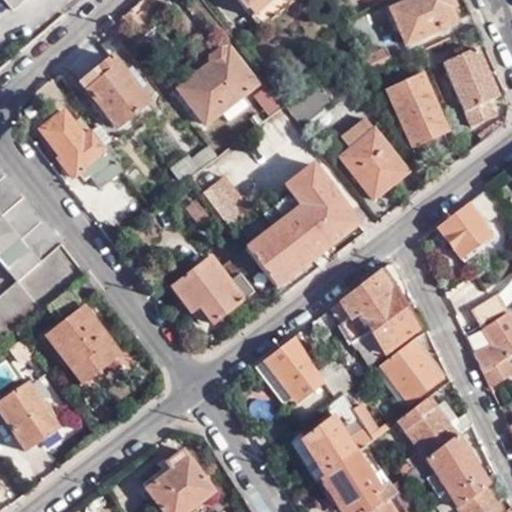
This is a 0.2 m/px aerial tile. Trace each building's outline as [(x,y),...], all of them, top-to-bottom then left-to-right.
[(22,0),(0,0),(0,2),(8,12),(22,0)] [(233,0),(263,33),(299,0),(233,0)] [(453,12),(448,0),(420,0),(388,15),(404,50),(456,27),(451,14),(453,12)] [(496,101),(473,51),(441,67),(470,130),(492,120),(486,105),(496,101)] [(257,89),(228,53),(206,70),(201,65),(178,83),(182,89),(177,93),(206,129),(257,89)] [(386,53),(362,65),(368,78),(393,67),(386,53)] [(150,108),(111,61),(79,87),(117,134),(150,108)] [(447,130),(420,72),(384,90),(410,147),(447,130)] [(50,85),(36,97),(47,111),(61,100),(50,85)] [(315,85),(283,107),(302,130),(332,108),(315,85)] [(119,172),(78,121),(72,126),(62,112),(37,131),(55,157),(54,158),(70,179),(74,176),(79,182),(84,178),(94,191),(119,172)] [(373,131),(365,121),(340,140),(347,150),(339,157),(372,200),(407,175),(374,131),(373,131)] [(171,174),(180,184),(188,178),(215,158),(206,146),(171,174)] [(244,250),(274,289),(357,225),(311,166),(289,182),(291,186),(286,191),(288,195),(261,216),(270,230),(244,250)] [(199,193),(231,234),(254,216),(222,176),(199,193)] [(487,190),(435,229),(464,263),(494,239),(484,225),(500,214),(487,190)] [(69,294),(87,281),(62,250),(40,268),(0,221),(0,269),(15,288),(0,301),(0,342),(67,291),(69,294)] [(252,295),(228,264),(218,271),(209,260),(172,290),(190,315),(198,309),(212,326),(252,295)] [(388,267),(339,305),(349,320),(339,328),(351,346),(369,332),(383,356),(415,332),(388,285),(400,276),(397,269),(388,267)] [(478,326),(504,308),(494,293),(468,310),(478,326)] [(77,303),(69,294),(47,311),(54,321),(77,303)] [(121,356),(83,307),(45,335),(84,385),(121,356)] [(481,372),(511,352),(511,319),(506,311),(506,312),(479,328),(489,344),(472,354),(481,372)] [(294,339),(254,370),(283,407),(289,403),(295,409),(324,386),(320,380),(294,339)] [(411,341),(378,368),(406,405),(440,378),(411,341)] [(482,374),(507,359),(505,357),(481,372),(482,374)] [(482,374),(489,390),(511,375),(511,369),(507,359),(482,374)] [(4,360),(0,362),(0,383),(14,373),(4,360)] [(320,380),(324,386),(334,402),(341,396),(352,387),(339,366),(320,380)] [(55,428),(22,386),(0,403),(0,419),(24,451),(55,428)] [(334,402),(322,410),(327,416),(336,410),(349,427),(357,422),(350,409),(341,396),(334,402)] [(447,424),(427,397),(393,423),(414,451),(392,470),(398,478),(421,461),(456,434),(470,424),(464,411),(447,424)] [(350,409),(357,422),(362,430),(370,441),(385,429),(382,423),(372,431),(355,405),(350,409)] [(287,447),(315,485),(363,447),(370,441),(362,430),(346,442),(329,419),(297,442),(287,447)] [(487,483),(456,434),(421,461),(453,510),(483,487),(487,483)] [(363,447),(315,485),(325,499),(320,503),(326,511),(357,511),(361,510),(362,511),(367,511),(387,499),(394,494),(389,485),(363,447)] [(188,511),(212,495),(189,463),(172,474),(164,463),(157,467),(161,472),(141,487),(159,511),(188,511)] [(511,511),(509,506),(499,511),(483,487),(453,510),(454,511),(511,511)] [(395,511),(387,499),(367,511),(395,511)]
